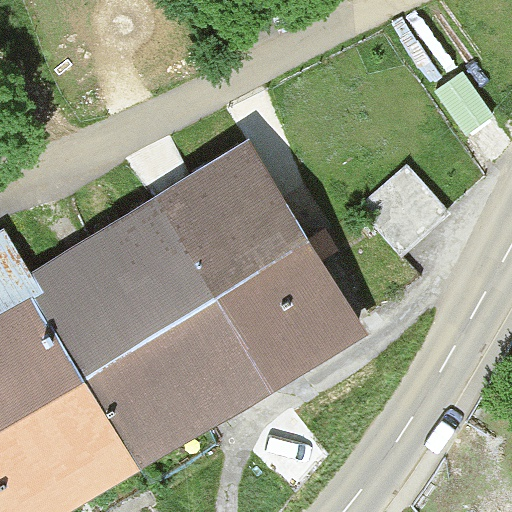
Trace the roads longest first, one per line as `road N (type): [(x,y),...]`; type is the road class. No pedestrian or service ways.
road 1 (track): [(447,0),(0,196)]
road 2 (tertiary): [(346,511),(417,411),(511,247)]
